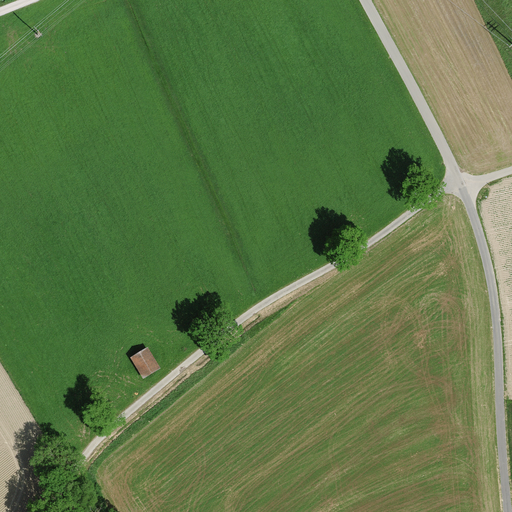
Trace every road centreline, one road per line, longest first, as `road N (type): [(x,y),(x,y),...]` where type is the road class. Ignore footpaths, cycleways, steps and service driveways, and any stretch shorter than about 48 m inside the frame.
road 1 (unclassified): [(508,511),(485,256),(460,184),(365,0)]
road 2 (track): [(460,184),(218,336),(101,434),(49,511)]
